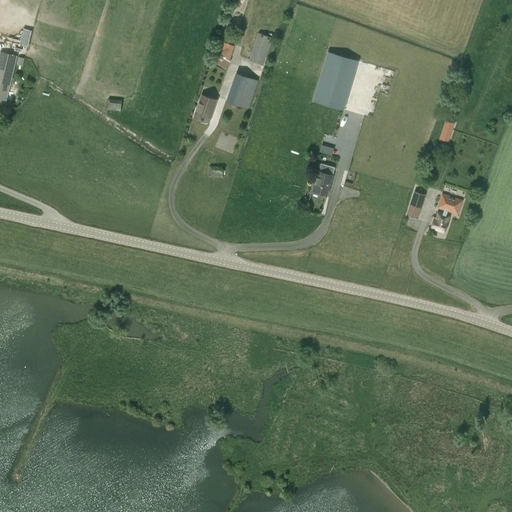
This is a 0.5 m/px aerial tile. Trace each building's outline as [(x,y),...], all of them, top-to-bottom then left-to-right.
[(23,27),(21,44),(30,45),(32,28),(23,27)] [(249,59),(263,63),(272,37),(258,32),(249,59)] [(220,57),(225,58),(230,60),(235,46),(225,42),(222,50),(220,57)] [(17,55),(0,52),(0,51),(0,105),(5,106),(17,55)] [(314,101),(343,110),(358,61),(328,52),(314,101)] [(18,57),(16,65),(23,66),(24,58),(18,57)] [(227,101),(248,108),(257,79),(237,72),(227,101)] [(8,97),(15,98),(16,90),(10,89),(8,97)] [(209,121),(216,99),(202,94),(194,116),(202,119),(202,121),(206,122),(207,121),(209,121)] [(125,99),(110,98),(109,109),(123,110),(125,99)] [(448,142),(454,123),(445,120),(439,139),(448,142)] [(321,144),(319,151),(326,153),(328,146),(321,144)] [(326,195),(329,184),(334,168),(321,164),(313,191),(326,195)] [(226,165),(212,165),(211,176),(226,176),(226,165)] [(443,209),(442,214),(445,215),(447,210),(458,214),(462,200),(455,198),(455,199),(448,197),(449,196),(442,194),(438,207),(443,209)] [(417,217),(419,212),(420,206),(416,205),(411,203),(407,214),(417,217)] [(433,220),(431,228),(444,232),(449,216),(445,215),(442,214),(437,213),(435,220),(433,220)]
